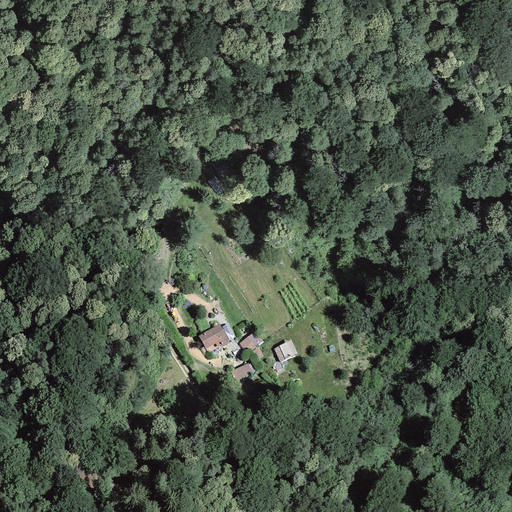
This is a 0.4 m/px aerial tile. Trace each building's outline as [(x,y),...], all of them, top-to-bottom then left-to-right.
[(212,147),(204,151),(227,189),(241,180),(232,165),(225,169),(212,147)] [(219,331),(200,341),(206,351),(216,346),(218,350),(227,345),(219,331)] [(255,332),(238,344),(246,354),(263,342),(255,332)] [(290,342),(274,349),(279,362),(296,355),(290,342)] [(258,348),(251,352),(256,361),(263,358),(258,348)] [(250,367),(232,374),(235,383),(254,376),(250,367)]
